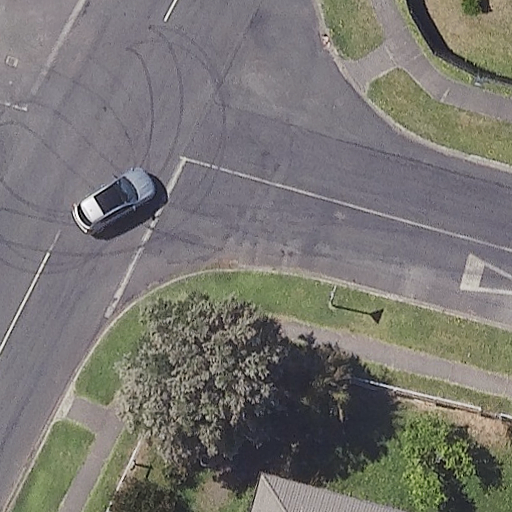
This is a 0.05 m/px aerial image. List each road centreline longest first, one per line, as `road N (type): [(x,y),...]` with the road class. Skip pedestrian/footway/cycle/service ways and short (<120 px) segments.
road 1 (residential): [(104,137),(511,248)]
road 2 (residential): [(104,137),(0,359)]
road 3 (residential): [(172,0),(104,137)]
